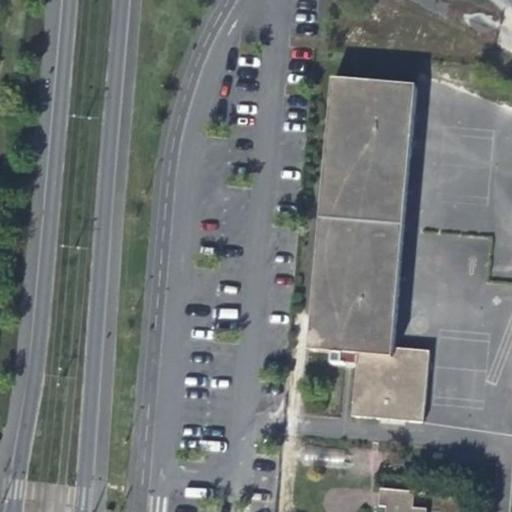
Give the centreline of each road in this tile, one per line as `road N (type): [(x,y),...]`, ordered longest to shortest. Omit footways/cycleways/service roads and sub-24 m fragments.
road 1 (tertiary): [(57,0),(28,383),(9,511)]
road 2 (tertiary): [(83,511),(128,0)]
